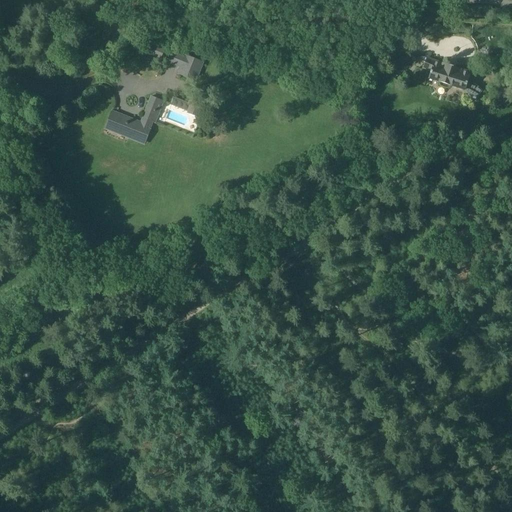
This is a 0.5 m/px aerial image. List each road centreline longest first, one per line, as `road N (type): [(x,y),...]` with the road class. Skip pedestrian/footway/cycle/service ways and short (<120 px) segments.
road 1 (track): [(284,254),(0,435)]
road 2 (unclassified): [(511,6),(206,0)]
road 3 (track): [(292,250),(458,139),(511,159)]
road 4 (unknown): [(511,362),(448,302),(375,296),(292,250)]
